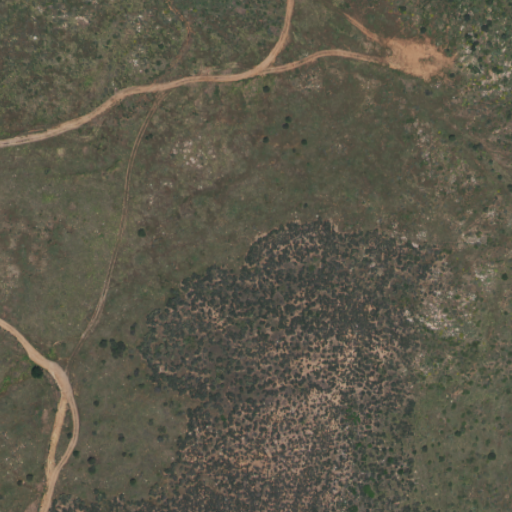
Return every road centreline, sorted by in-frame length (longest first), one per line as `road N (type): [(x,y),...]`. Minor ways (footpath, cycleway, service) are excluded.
road 1 (track): [(0,141),(93,116),(132,93),(242,75),(265,58),(287,0)]
road 2 (track): [(0,330),(42,365),(67,403),(71,426),(39,511)]
